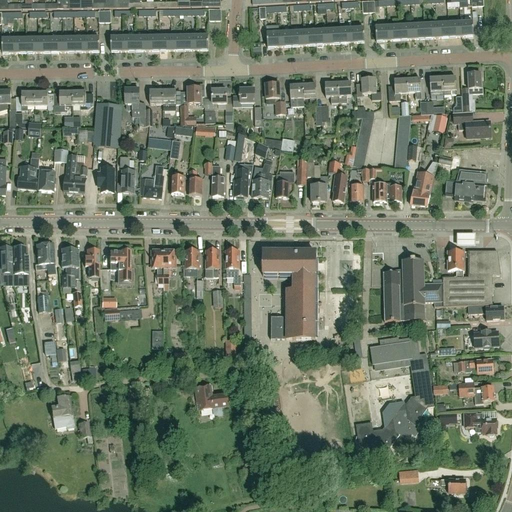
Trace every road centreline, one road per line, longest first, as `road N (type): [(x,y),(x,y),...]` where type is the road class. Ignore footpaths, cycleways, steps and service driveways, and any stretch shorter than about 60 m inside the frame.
road 1 (tertiary): [(511,225),(0,222)]
road 2 (residential): [(230,71),(511,55)]
road 3 (residential): [(0,74),(230,71)]
